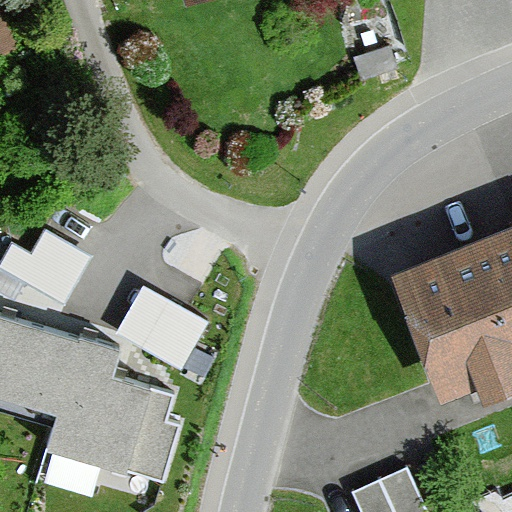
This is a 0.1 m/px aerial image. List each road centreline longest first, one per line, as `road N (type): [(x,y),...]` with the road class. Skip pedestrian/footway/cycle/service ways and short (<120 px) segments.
road 1 (residential): [(320,241),(181,187),(126,113),(85,0)]
road 2 (unclassified): [(237,511),(255,414),(320,241)]
road 3 (unclassified): [(320,241),(418,145),(448,132)]
road 4 (residential): [(445,0),(448,132)]
